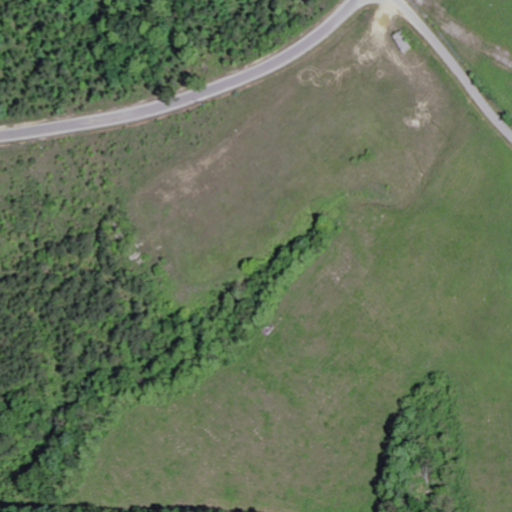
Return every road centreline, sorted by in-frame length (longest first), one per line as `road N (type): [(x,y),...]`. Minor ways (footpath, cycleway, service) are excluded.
road 1 (residential): [(0,136),(132,115),(225,86),(283,61),(358,0)]
road 2 (residential): [(511,133),(420,22),(391,0)]
